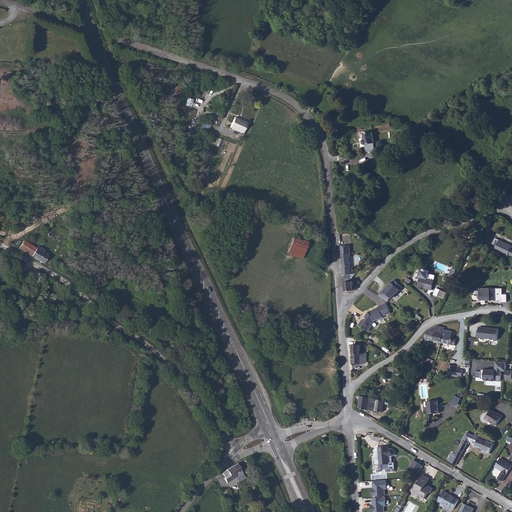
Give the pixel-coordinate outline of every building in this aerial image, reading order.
[(234,119),(230,129),(244,133),(247,123),(234,119)] [(209,132),(210,123),(200,121),(198,130),(209,132)] [(365,152),(375,150),(371,132),(361,134),(365,152)] [(196,180),(204,183),(208,173),(200,170),(196,180)] [(9,235),(13,237),(35,249),(39,241),(41,238),(28,231),(27,234),(14,227),(9,235)] [(341,243),(350,243),(350,233),(340,233),(341,243)] [(511,242),(500,236),(494,248),(511,256),(511,242)] [(293,238),(287,257),(302,261),(307,243),(293,238)] [(351,255),(342,255),(345,292),(353,292),(352,281),(351,281),(350,267),(351,266),(351,255)] [(420,287),(434,290),(436,281),(429,279),(430,271),(427,271),(427,270),(426,270),(422,270),(421,278),(422,278),(420,287)] [(390,290),(386,293),(393,299),(395,300),(404,291),(396,282),(389,289),(390,290)] [(482,299),(504,298),(503,287),(482,288),(482,289),(476,289),(475,290),(475,293),(476,294),(479,294),(479,296),(482,296),(482,299)] [(447,299),(450,292),(443,289),(440,296),(447,299)] [(377,307),(377,309),(369,314),(369,316),(366,317),(364,322),(363,322),(360,328),(369,333),(372,328),(371,328),(372,325),(377,322),(379,321),(383,319),(383,317),(389,313),(384,304),(377,307)] [(456,339),(452,338),(453,331),(444,329),(444,327),(436,326),(427,331),(425,339),(451,344),(452,342),(455,343),(456,339)] [(500,328),(481,326),(480,335),(499,337),(500,328)] [(353,346),(354,373),(358,372),(358,366),(361,366),(362,368),(363,368),(363,366),(366,365),(366,355),(363,356),(363,346),(353,346)] [(368,354),(379,359),(381,354),(371,349),(368,354)] [(428,358),(424,368),(435,372),(436,369),(431,367),(434,360),(428,358)] [(484,378),(484,380),(501,381),(502,371),(505,371),(506,371),(506,370),(506,362),(495,361),(494,369),(485,369),(485,370),(482,369),(481,372),(476,371),(476,377),(481,378),(484,378)] [(462,376),(463,370),(455,368),(455,365),(448,364),(446,375),(452,376),(452,375),(462,376)] [(399,367),(387,368),(387,376),(400,376),(399,367)] [(455,395),(451,403),(457,406),(461,398),(455,395)] [(381,412),(383,400),(361,397),(360,409),(381,412)] [(440,402),(428,402),(428,408),(427,410),(427,413),(428,414),(429,415),(440,414),(440,409),(439,409),(439,407),(440,406),(440,402)] [(496,424),(502,415),(498,412),(497,414),(491,410),(489,415),(487,414),(485,418),(496,424)] [(506,423),(501,430),(504,433),(509,426),(506,423)] [(450,465),(456,468),(468,446),(470,442),(472,443),(472,440),(475,441),(474,443),(487,448),(487,450),(490,452),(493,453),(496,442),(496,440),(487,437),(481,434),(480,436),(477,435),(470,432),(466,440),(464,443),(462,443),(450,465)] [(391,468),(389,468),(386,467),(386,460),(389,460),(390,460),(393,458),(392,453),(386,453),(385,450),(374,450),(374,455),(376,455),(376,460),(375,460),(375,475),(378,475),(378,474),(383,474),(383,476),(392,475),(391,468)] [(502,481),(511,466),(500,458),(495,467),(502,471),(498,478),(502,481)] [(245,478),(239,466),(228,471),(229,472),(224,474),(227,478),(225,479),(227,485),(245,478)] [(409,486),(421,470),(418,468),(406,484),(409,486)] [(422,475),(414,491),(420,495),(419,497),(424,500),(428,492),(430,493),(433,488),(425,484),(429,479),(422,475)] [(371,498),(385,496),(384,490),(387,489),(386,479),(371,481),(372,487),(370,487),(371,498)] [(454,510),(460,500),(446,491),(440,501),(454,510)] [(369,505),(369,511),(383,511),(383,506),(386,506),(385,496),(371,498),(371,505),(369,505)]
